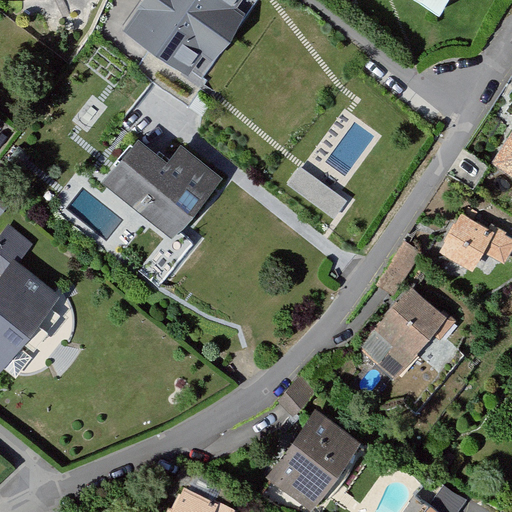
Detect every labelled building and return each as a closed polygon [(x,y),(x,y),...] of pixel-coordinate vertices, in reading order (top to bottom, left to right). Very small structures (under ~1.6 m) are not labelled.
[(259,0),(146,0),(125,30),(201,84),(259,0)] [(448,0),(420,0),(442,12),(448,0)] [(511,114),(483,164),(511,181),(511,114)] [(167,163),(135,138),(102,180),(175,237),(224,176),(183,143),(167,163)] [(494,228),(459,209),(436,250),(471,269),(494,228)] [(0,367),(57,295),(8,257),(0,266),(0,367)] [(460,318),(409,278),(357,346),(393,373),(427,329),(443,341),(460,318)] [(358,438),(312,407),(263,480),(309,511),(358,438)] [(449,511),(459,498),(424,473),(396,511),(449,511)] [(233,511),(238,502),(185,477),(168,511),(233,511)]
